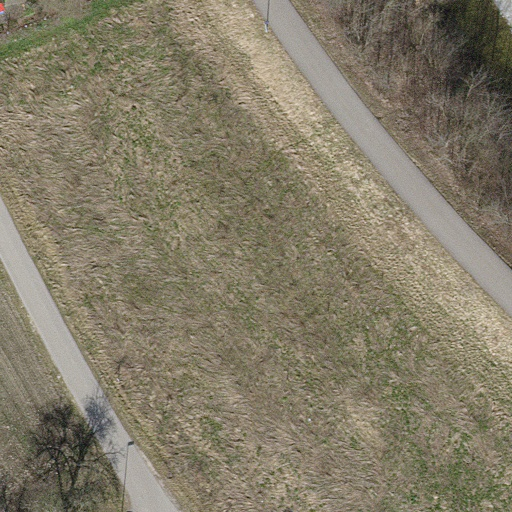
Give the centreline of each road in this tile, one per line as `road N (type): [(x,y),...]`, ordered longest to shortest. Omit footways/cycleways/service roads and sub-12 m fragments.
road 1 (track): [(269,0),(354,118),(511,298)]
road 2 (residential): [(0,235),(148,511)]
